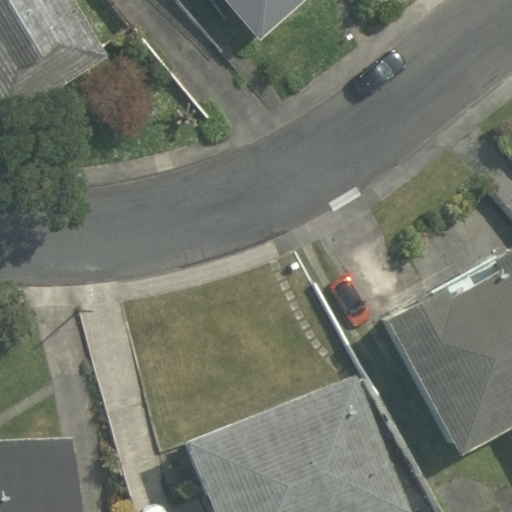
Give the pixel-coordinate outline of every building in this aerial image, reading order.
[(59,0),(0,0),(0,107),(91,53),(59,0)] [(214,0),(260,48),(310,0),(214,0)] [(511,260),(381,333),(453,466),(511,434),(511,436),(511,260)] [(400,511),(346,374),(176,442),(203,511),(400,511)] [(0,511),(67,511),(65,443),(0,445),(0,511)]
